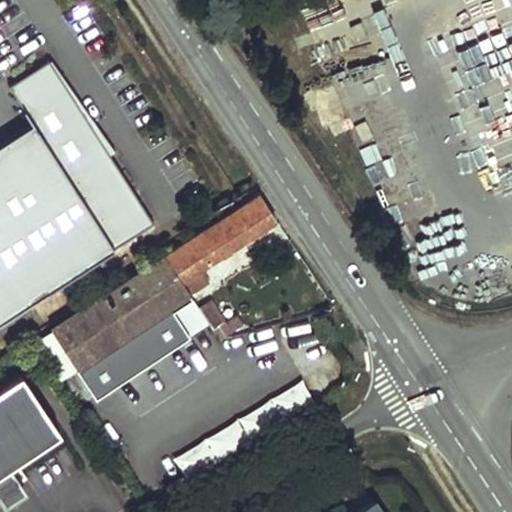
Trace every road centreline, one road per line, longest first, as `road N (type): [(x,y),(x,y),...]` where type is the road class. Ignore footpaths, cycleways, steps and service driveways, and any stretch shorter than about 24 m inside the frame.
road 1 (tertiary): [(420,387),(160,0)]
road 2 (unclassified): [(213,511),(420,387)]
road 3 (tertiary): [(505,511),(420,387)]
